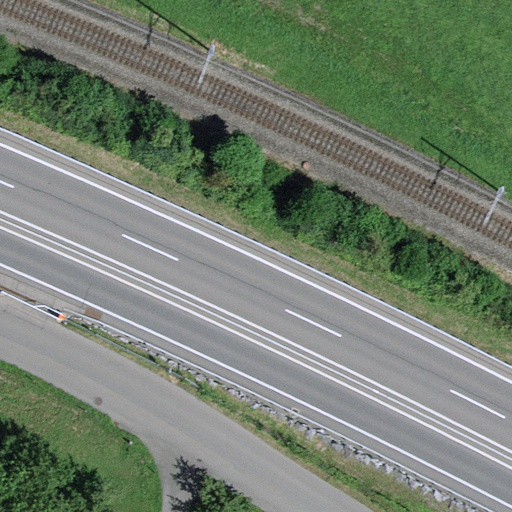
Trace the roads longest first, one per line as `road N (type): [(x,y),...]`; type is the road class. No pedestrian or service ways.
road 1 (trunk): [(0,243),(511,486)]
road 2 (trunk): [(511,421),(0,181)]
road 3 (residential): [(0,333),(136,396),(323,511)]
